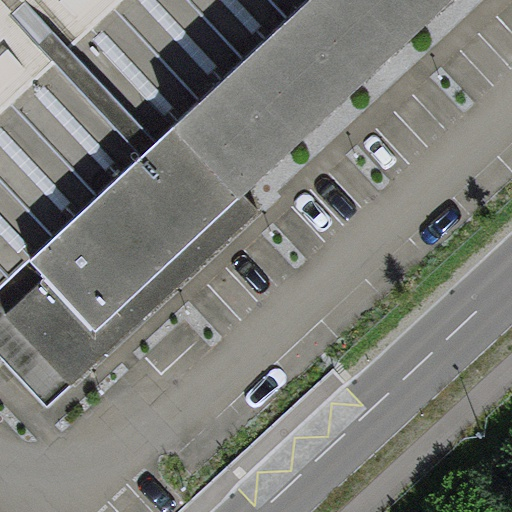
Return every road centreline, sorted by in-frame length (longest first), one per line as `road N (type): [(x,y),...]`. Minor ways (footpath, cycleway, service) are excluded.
road 1 (tertiary): [(511,285),(259,511)]
road 2 (unknown): [(0,220),(230,0)]
